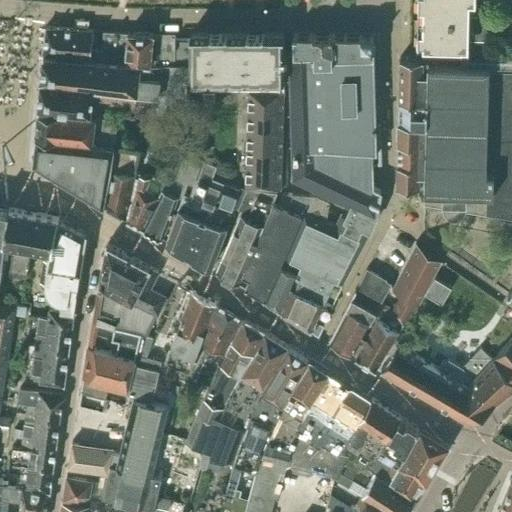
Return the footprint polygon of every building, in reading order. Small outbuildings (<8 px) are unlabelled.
[(419,0),(420,5),(419,5),(419,19),(418,32),(419,32),(418,41),(418,46),(463,48),(469,48),(470,40),(491,41),(492,15),(475,15),(475,1),(476,1),(476,0),(419,0)] [(511,13),(501,14),(500,34),(511,34),(511,13)] [(42,77),(42,78),(138,90),(159,93),(159,91),(187,94),(191,63),(163,64),(151,63),(153,41),(154,37),(154,32),(129,31),(107,30),(106,41),(106,43),(103,43),(103,47),(93,46),(93,41),(95,29),(47,25),(46,41),(45,52),(45,53),(42,77)] [(191,76),(191,85),(205,84),(205,94),(208,96),(214,96),(217,94),(216,84),(248,84),(248,87),(249,87),(246,186),(282,187),(285,90),(285,60),(285,41),(285,32),(284,33),(284,31),(282,31),(282,33),(274,33),(274,31),(272,31),(272,33),(268,33),(268,31),(266,32),(266,33),(265,33),(265,32),(263,32),(263,33),(250,33),(250,32),(193,32),(192,33),(191,33),(191,37),(191,41),(191,62),(191,63),(191,76)] [(328,220),(306,210),(281,265),(299,273),(301,268),(320,277),(323,273),(336,279),(336,277),(345,281),(367,238),(378,214),(382,189),(376,186),(375,186),(374,161),(382,161),(381,140),(381,129),(381,123),(376,123),(375,75),(374,54),(374,41),(374,33),(294,32),(294,41),(298,166),(298,178),(331,193),(350,203),(345,215),(341,213),(337,224),(328,220)] [(158,41),(158,62),(163,63),(191,62),(191,41),(191,37),(176,37),(158,37),(158,41)] [(430,56),(430,57),(426,184),(425,202),(444,205),(444,208),(445,212),(446,214),(450,217),(453,218),(456,218),(459,218),(463,216),(464,214),(466,212),(468,209),(511,215),(511,71),(490,71),(491,66),(491,64),(490,64),(490,65),(461,64),(462,57),(430,56)] [(398,183),(426,184),(430,57),(401,57),(398,183)] [(491,64),(491,66),(490,71),(511,71),(511,62),(503,62),(503,58),(490,57),(490,64),(491,64)] [(42,78),(40,105),(90,111),(93,90),(97,91),(96,97),(98,98),(136,103),(138,90),(42,78)] [(37,135),(34,160),(104,203),(111,169),(114,144),(122,145),(123,135),(116,135),(118,119),(39,110),(37,135)] [(111,169),(104,203),(126,216),(127,216),(129,208),(137,175),(137,173),(140,147),(122,145),(114,144),(111,169)] [(167,176),(142,225),(163,237),(179,194),(183,196),(185,192),(189,182),(194,184),(202,161),(186,155),(176,178),(167,176)] [(198,178),(240,194),(240,193),(239,193),(241,187),(213,177),(218,165),(205,160),(198,178)] [(142,173),(141,176),(137,175),(129,208),(127,216),(142,225),(167,176),(142,173)] [(213,266),(240,193),(240,194),(198,178),(191,195),(185,192),(183,196),(167,239),(213,266)] [(236,227),(260,237),(268,217),(276,201),(274,200),(278,191),(249,187),(240,207),(244,210),(236,227)] [(281,265),(306,210),(328,220),(328,218),(332,197),(283,192),(278,202),(276,201),(268,217),(260,237),(239,282),(266,297),(281,265)] [(0,280),(5,248),(5,242),(4,241),(9,207),(9,206),(0,204),(0,280)] [(9,207),(4,241),(5,242),(5,248),(13,249),(10,270),(28,273),(32,246),(27,246),(28,241),(29,241),(34,212),(9,207)] [(28,241),(27,246),(32,246),(48,249),(54,250),(60,216),(34,212),(29,241),(28,241)] [(46,256),(42,278),(47,279),(46,285),(46,286),(46,287),(47,289),(47,290),(48,291),(48,292),(49,294),(50,294),(50,295),(51,296),(51,297),(52,298),(53,299),(55,299),(56,300),(57,301),(58,301),(59,302),(61,302),(62,302),(61,310),(75,312),(79,285),(87,231),(86,230),(64,219),(63,218),(60,216),(54,250),(48,249),(47,256),(46,256)] [(260,237),(236,227),(218,269),(239,282),(260,237)] [(99,293),(94,320),(116,325),(142,332),(149,334),(152,327),(158,313),(159,313),(168,295),(152,287),(160,271),(151,266),(110,243),(108,245),(101,283),(100,283),(99,293)] [(386,302),(377,317),(356,355),(377,367),(426,283),(428,284),(433,274),(432,273),(439,259),(416,246),(396,283),(393,288),(401,293),(394,306),(386,302)] [(294,285),(299,273),(281,265),(266,298),(283,309),(294,285)] [(377,317),(386,302),(383,300),(393,281),(367,267),(356,288),(330,338),(354,353),(374,315),(377,317)] [(299,273),(294,285),(325,300),(336,279),(323,273),(320,277),(301,268),(299,273)] [(435,275),(426,292),(442,302),(452,285),(435,275)] [(336,277),(336,279),(325,300),(312,327),(320,332),(345,281),(336,277)] [(312,327),(325,300),(294,285),(283,309),(312,327)] [(180,351),(195,357),(218,301),(194,289),(167,359),(175,363),(180,351)] [(0,300),(0,331),(12,333),(16,313),(26,314),(27,305),(0,300)] [(220,365),(244,316),(218,301),(195,357),(187,377),(196,380),(206,359),(220,365)] [(37,343),(70,347),(74,312),(51,309),(50,317),(40,316),(37,343)] [(211,456),(235,462),(238,450),(261,388),(264,384),(290,343),(266,329),(245,315),(244,316),(220,365),(198,412),(186,442),(187,442),(204,448),(206,448),(212,450),(211,456)] [(90,345),(82,391),(106,397),(110,383),(129,387),(135,362),(142,332),(116,325),(112,338),(120,340),(116,352),(90,345)] [(0,361),(8,363),(12,333),(0,331),(0,361)] [(68,474),(64,497),(80,499),(91,494),(91,493),(142,504),(155,506),(158,495),(162,476),(153,474),(169,404),(152,400),(160,368),(162,359),(147,355),(155,335),(149,334),(142,332),(135,362),(129,387),(127,395),(135,397),(118,465),(111,464),(109,471),(109,474),(101,473),(100,480),(68,474)] [(399,343),(382,370),(417,390),(471,422),(511,389),(511,338),(494,358),(493,357),(482,347),(463,367),(450,359),(444,361),(440,368),(399,343)] [(42,381),(65,384),(70,347),(37,343),(33,372),(42,373),(42,381)] [(261,388),(238,450),(235,462),(220,511),(246,511),(252,492),(262,457),(263,456),(267,440),(266,439),(281,409),(277,407),(310,357),(290,343),(264,384),(261,388)] [(278,499),(288,463),(308,469),(336,477),(349,454),(349,453),(341,448),(346,440),(373,397),(351,383),(310,357),(277,407),(281,409),(266,439),(267,440),(263,456),(262,457),(252,492),(278,499)] [(28,413),(61,417),(64,393),(22,387),(20,401),(30,403),(28,413)] [(0,392),(0,422),(11,424),(12,416),(0,414),(0,409),(3,393),(0,392)] [(115,394),(105,435),(116,438),(126,397),(115,394)] [(376,473),(381,476),(391,461),(398,466),(400,462),(402,459),(382,448),(401,415),(373,397),(346,440),(341,448),(349,453),(349,454),(376,473)] [(24,436),(58,441),(61,417),(28,413),(27,413),(24,436)] [(382,448),(402,459),(419,427),(401,415),(382,448)] [(402,459),(400,462),(406,467),(427,481),(437,464),(419,453),(431,434),(419,427),(402,459)] [(419,453),(437,464),(446,449),(444,441),(444,442),(431,434),(419,453)] [(11,459),(54,465),(58,441),(24,436),(23,447),(13,445),(11,459)] [(73,442),(69,465),(108,471),(109,471),(110,464),(113,447),(73,442)] [(204,448),(187,442),(182,456),(200,462),(204,448)] [(218,458),(210,456),(207,468),(215,470),(218,458)] [(18,484),(51,491),(54,465),(11,459),(10,469),(20,470),(18,484)] [(381,477),(416,499),(427,481),(406,467),(400,462),(398,466),(391,461),(381,476),(381,477)] [(337,479),(343,482),(364,494),(363,495),(390,511),(408,511),(416,499),(381,477),(376,473),(368,487),(342,472),(337,479)] [(0,483),(8,484),(9,479),(4,479),(4,477),(0,476),(0,483)] [(511,511),(511,479),(498,511),(511,511)] [(0,491),(2,492),(0,511),(6,511),(8,511),(10,501),(22,502),(20,511),(47,511),(50,492),(23,487),(0,484),(0,491)] [(158,495),(155,506),(157,507),(169,509),(172,499),(158,495)] [(390,511),(363,495),(356,506),(352,505),(348,511),(390,511)] [(88,511),(90,506),(64,502),(62,511),(88,511)] [(341,511),(329,503),(326,511),(341,511)]
